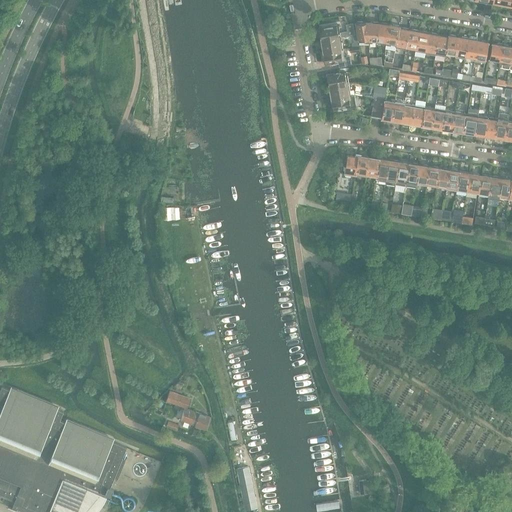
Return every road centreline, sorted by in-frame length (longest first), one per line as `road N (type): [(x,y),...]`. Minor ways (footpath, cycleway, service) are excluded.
road 1 (residential): [(294,6),(315,132),(511,160)]
road 2 (secondary): [(0,139),(57,0)]
road 3 (residential): [(389,0),(511,26)]
